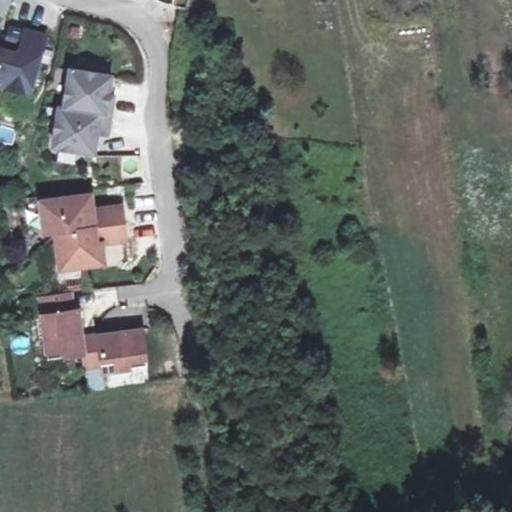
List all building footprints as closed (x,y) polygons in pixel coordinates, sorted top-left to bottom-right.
[(0,82),(32,92),(48,34),(27,28),(26,30),(9,25),(5,39),(3,47),(0,45),(0,82)] [(72,68),(66,106),(60,106),(54,144),(82,149),(96,147),(99,131),(109,132),(112,114),(115,95),(110,95),(113,74),(72,68)] [(0,142),(13,145),(17,128),(0,124),(0,142)] [(92,193),(41,199),(46,232),(56,230),(61,268),(106,262),(103,242),(127,239),(125,222),(123,205),(94,208),(92,193)] [(42,295),(48,350),(66,348),(66,355),(86,353),(87,367),(103,365),(104,370),(131,367),(130,359),(147,357),(143,329),(83,336),(79,309),(75,309),(73,292),(42,295)] [(48,350),(49,358),(66,355),(66,348),(48,350)] [(130,359),(131,367),(148,365),(147,357),(130,359)]
